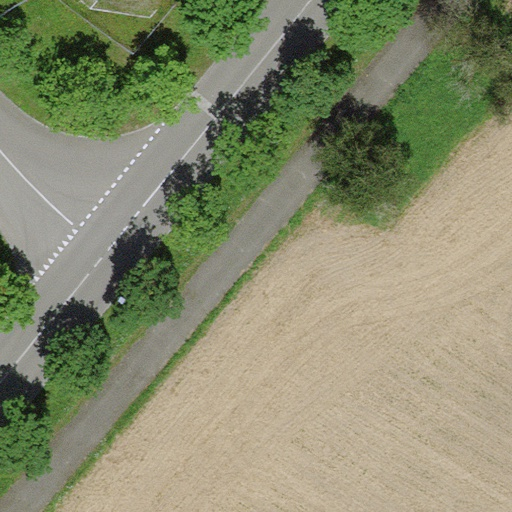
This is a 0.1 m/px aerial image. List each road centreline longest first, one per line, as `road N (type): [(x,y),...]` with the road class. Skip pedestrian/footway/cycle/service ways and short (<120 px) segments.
road 1 (track): [(21,511),(448,0)]
road 2 (unclassified): [(304,0),(0,387)]
